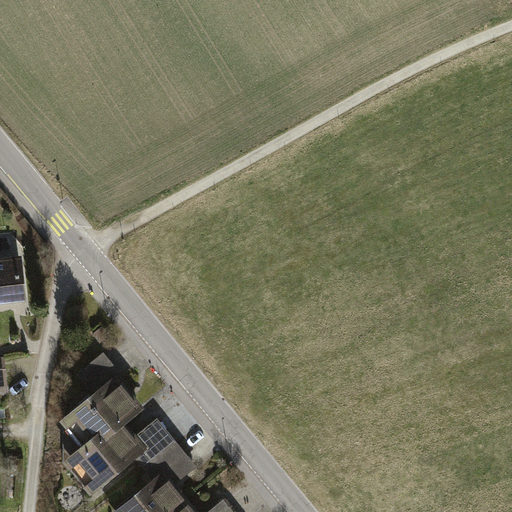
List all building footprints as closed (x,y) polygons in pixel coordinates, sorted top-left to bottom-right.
[(24,275),(0,277),(0,324),(28,322),(24,275)] [(119,392),(101,369),(72,392),(91,415),(63,437),(88,469),(121,442),(139,428),(114,396),(119,392)] [(7,371),(0,371),(0,414),(10,414),(7,371)] [(132,455),(121,442),(88,469),(65,487),(85,511),(92,511),(133,480),(141,489),(174,462),(154,437),(132,455)] [(174,462),(141,489),(152,503),(140,511),(181,511),(172,501),(192,485),(174,462)]
